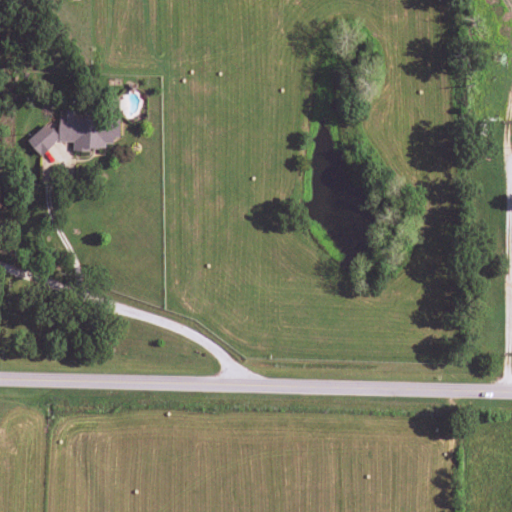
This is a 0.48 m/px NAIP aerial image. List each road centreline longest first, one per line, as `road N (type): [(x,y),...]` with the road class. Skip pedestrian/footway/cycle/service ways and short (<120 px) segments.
road 1 (secondary): [(511,388),(0,375)]
road 2 (residential): [(241,385),(208,343),(178,328),(0,268)]
